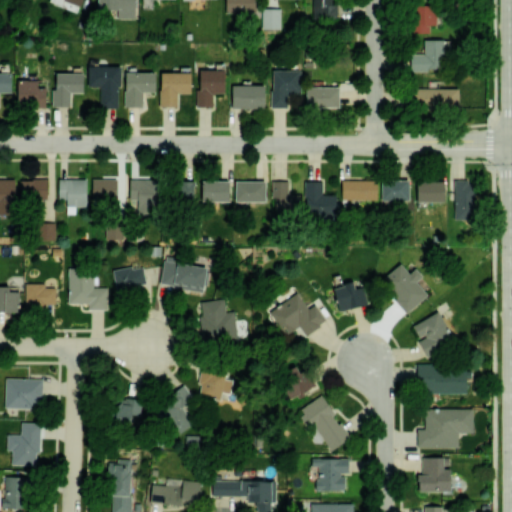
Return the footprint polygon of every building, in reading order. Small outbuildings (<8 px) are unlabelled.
[(97,0),(97,9),(117,9),(117,18),(134,18),(134,0),(97,0)] [(255,12),(255,0),(224,0),(224,11),(255,12)] [(261,0),(262,28),(280,28),(280,6),(276,6),(276,0),(261,0)] [(336,3),(332,3),(331,0),(311,0),(312,21),(337,20),(336,3)] [(429,31),(429,25),(437,24),(434,3),(411,6),(414,33),(429,31)] [(442,39),(423,39),(424,52),(410,53),(410,70),(444,68),(442,39)] [(117,87),(120,87),(120,65),(87,66),(88,86),(99,85),(100,105),(118,105),(117,87)] [(225,92),(224,69),(199,69),(200,89),(195,89),(195,105),(213,104),(212,92),(225,92)] [(271,107),(286,107),(286,92),(300,92),(300,69),(271,70),(271,107)] [(190,72),(160,71),(159,105),(176,106),(177,92),(190,93),(190,72)] [(11,72),(0,72),(0,91),(10,92),(11,72)] [(83,73),(53,72),(53,105),(69,106),(70,92),(82,92),(83,73)] [(124,107),(142,106),(142,92),(155,91),(154,72),(124,72),(124,107)] [(37,79),(17,79),(17,105),(45,105),(46,87),(37,87),(37,79)] [(264,84),(231,85),(232,107),(264,107),(264,84)] [(338,107),(339,86),(306,85),(305,106),(338,107)] [(0,219),(5,220),(5,214),(14,214),(14,178),(0,178),(0,219)] [(21,178),(20,199),(46,200),(46,179),(21,178)] [(86,206),(86,178),(58,178),(58,199),(66,199),(66,213),(74,213),(74,206),(86,206)] [(116,179),(91,178),(91,200),(116,201),(116,179)] [(380,199),(408,200),(409,179),(381,178),(380,199)] [(159,179),(130,179),(129,215),(158,215),(159,179)] [(377,179),(341,179),(341,199),(376,199),(377,179)] [(228,180),(201,180),(201,200),(228,200),(228,180)] [(265,180),(235,180),(234,200),(265,201),(265,180)] [(288,180),(274,180),(273,211),(299,211),(300,194),(288,194),(288,180)] [(444,201),(444,180),(416,180),(416,201),(444,201)] [(453,218),(473,219),(474,180),(454,180),(453,218)] [(193,201),(194,182),(175,181),(174,199),(193,201)] [(322,181),(304,181),(305,215),(336,215),(336,194),(322,194),(322,181)] [(54,239),(54,207),(40,207),(40,239),(54,239)] [(123,238),(123,221),(104,221),(105,238),(123,238)] [(206,266),(163,260),(160,284),(203,290),(206,266)] [(427,294),(416,280),(422,276),(415,267),(408,273),(400,262),(379,279),(406,312),(427,294)] [(145,285),(143,265),(113,269),(115,288),(145,285)] [(107,287),(92,286),(93,268),(68,268),(67,303),(88,303),(88,308),(107,309),(107,287)] [(363,287),(354,288),(352,281),(333,285),(338,310),(366,305),(363,287)] [(25,310),(47,309),(47,304),(55,303),(55,286),(45,287),(44,282),(24,283),(25,310)] [(0,311),(19,311),(18,291),(8,291),(8,285),(0,284),(0,311)] [(326,321),(315,304),(307,308),(299,294),(267,313),(281,336),(299,325),(304,334),(326,321)] [(198,300),(203,342),(237,338),(234,310),(225,311),(223,298),(198,300)] [(412,324),(419,338),(417,339),(426,356),(455,341),(438,310),(412,324)] [(290,401),(313,389),(300,362),(276,373),(290,401)] [(465,392),(465,368),(434,369),(434,362),(417,363),(418,393),(465,392)] [(231,379),(224,378),(225,370),(200,368),(198,396),(220,397),(221,392),(230,393),(231,379)] [(4,406),(41,407),(42,378),(5,377),(4,406)] [(192,397),(183,385),(153,407),(175,435),(193,421),(181,405),(192,397)] [(301,405),(327,450),(348,438),(322,393),(301,405)] [(116,398),(116,421),(131,421),(131,416),(140,417),(141,399),(116,398)] [(472,432),(472,408),(424,408),(424,428),(416,428),(416,446),(457,446),(457,431),(472,432)] [(10,464),(35,465),(36,451),(39,451),(40,422),(20,421),(20,433),(6,433),(6,449),(11,450),(10,464)] [(442,456),(421,456),(421,471),(417,471),(418,491),(450,491),(449,468),(443,468),(442,456)] [(348,458),(311,457),(311,466),(316,466),(316,490),(344,490),(344,473),(347,473),(348,458)] [(108,511),(130,511),(130,459),(109,459),(108,511)] [(1,508),(26,507),(26,475),(1,476),(1,508)] [(151,483),(149,501),(180,504),(181,499),(198,501),(200,480),(171,478),(170,485),(151,483)] [(270,511),(270,480),(212,479),(211,495),(246,495),(246,501),(255,501),(255,511),(270,511)]
